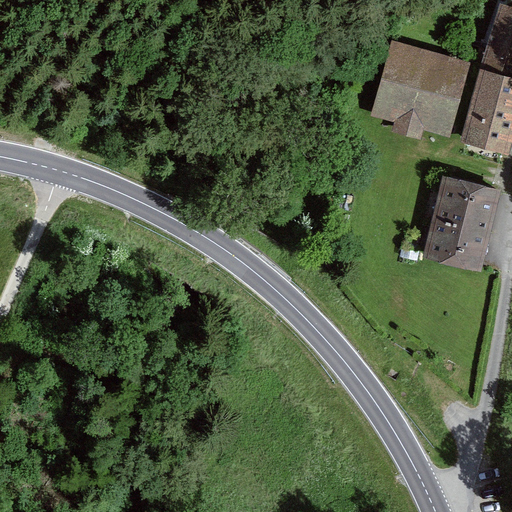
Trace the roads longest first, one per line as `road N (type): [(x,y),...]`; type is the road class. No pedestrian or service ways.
road 1 (tertiary): [(0,156),(87,179),(174,218),(273,287),(363,386),(436,511)]
road 2 (track): [(61,171),(0,322)]
